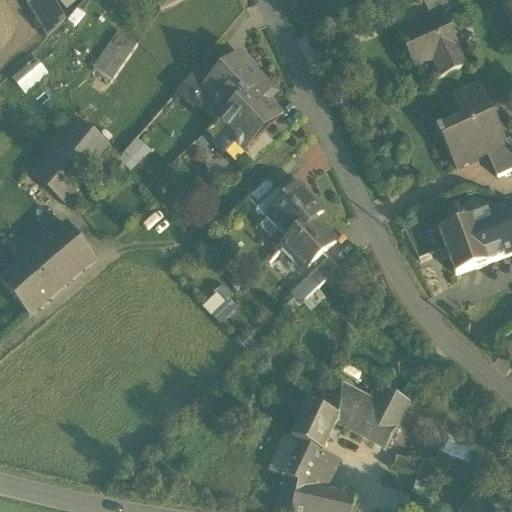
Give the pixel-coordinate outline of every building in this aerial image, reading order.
[(52,0),(35,0),(26,6),(45,40),(65,21),(52,0)] [(153,0),(159,12),(182,0),(153,0)] [(441,0),(429,5),(436,23),(448,18),(462,13),(457,0),(441,0)] [(437,58),(445,80),(466,71),(458,50),(460,49),(448,18),(436,23),(430,25),(431,28),(418,33),(417,30),(399,37),(411,68),(437,58)] [(93,72),(111,84),(137,46),(120,35),(93,72)] [(204,92),(226,115),(261,82),(238,58),(216,78),(203,91),(204,92)] [(33,59),(10,80),(24,95),(47,74),(33,59)] [(195,100),(196,100),(204,92),(203,91),(216,78),(202,63),(182,86),(195,100)] [(226,115),(217,123),(236,143),(233,146),(237,149),(239,147),(241,148),(258,131),(276,114),(262,100),(270,92),(261,82),(226,115)] [(195,100),(182,86),(176,94),(196,114),(203,108),(195,100)] [(440,138),(455,170),(485,156),(505,147),(504,144),(478,89),(459,98),(471,125),(442,138),(439,130),(435,132),(438,139),(440,138)] [(226,115),(204,92),(196,100),(203,108),(217,123),(226,115)] [(51,153),(85,180),(110,150),(76,120),(49,151),(51,153)] [(239,151),(237,149),(233,146),(236,143),(217,123),(205,135),(213,144),(210,147),(221,158),(224,155),(229,160),(239,151)] [(244,156),(252,165),(272,146),(258,131),(241,148),(239,147),(237,149),(239,151),(244,156)] [(136,141),(118,162),(129,174),(151,153),(136,141)] [(485,156),(496,180),(511,172),(511,149),(509,142),(504,144),(505,147),(485,156)] [(239,151),(229,160),(234,165),(244,156),(239,151)] [(29,178),(63,207),(85,180),(51,153),(29,178)] [(256,211),(277,192),(266,180),(245,200),(256,211)] [(285,201),(299,188),(290,180),(277,192),(285,201)] [(271,215),(272,216),(281,225),(277,230),(278,231),(289,243),(312,221),(321,212),(299,188),(285,201),(271,215)] [(256,211),(266,222),(272,216),(271,215),(285,201),(277,192),(256,211)] [(488,264),(488,265),(511,256),(511,215),(509,206),(471,218),(472,219),(488,264)] [(269,239),(278,231),(277,230),(281,225),(272,216),(266,222),(261,226),(261,230),(269,239)] [(439,231),(455,275),(488,264),(472,219),(439,231)] [(334,244),(312,221),(289,243),(279,252),(292,266),(297,261),(306,270),(334,244)] [(33,254),(30,256),(58,289),(91,260),(67,225),(50,239),(33,254)] [(22,241),(33,254),(50,239),(39,226),(23,240),(22,241)] [(0,282),(27,315),(58,289),(30,256),(0,282)] [(297,261),(292,266),(301,275),(306,270),(297,261)] [(307,281),(316,291),(338,271),(328,261),(307,281)] [(286,301),(295,311),(316,291),(307,281),(286,301)] [(214,293),(216,295),(225,304),(229,300),(233,296),(223,285),(214,293)] [(210,318),(225,304),(216,295),(202,309),(210,318)] [(238,309),(229,300),(225,304),(210,318),(219,327),(238,309)] [(317,411),(327,416),(342,386),(332,381),(317,411)] [(342,386),(327,416),(337,421),(341,423),(348,411),(368,420),(376,404),(342,386)] [(358,438),(385,453),(411,406),(383,391),(376,404),(368,420),(358,438)] [(322,455),(335,426),(337,421),(327,416),(317,411),(308,406),(290,443),(299,447),(321,458),(322,455)] [(341,423),(337,421),(335,426),(358,438),(368,420),(348,411),(341,423)] [(484,451),(446,435),(433,464),(452,472),(456,462),(475,471),(484,451)] [(271,472),(282,478),(299,447),(290,443),(288,442),(271,472)] [(308,488),(321,458),(299,447),(282,478),(297,487),(297,485),(308,488)] [(308,488),(327,493),(340,463),(322,455),(321,458),(308,488)] [(407,474),(419,476),(422,465),(410,462),(396,459),(394,471),(407,474)] [(275,511),(291,511),(297,487),(282,478),(275,511)] [(414,484),(404,511),(427,511),(431,502),(424,500),(428,488),(414,484)] [(297,485),(297,487),(291,511),(352,511),(355,499),(327,493),(308,488),(297,485)]
